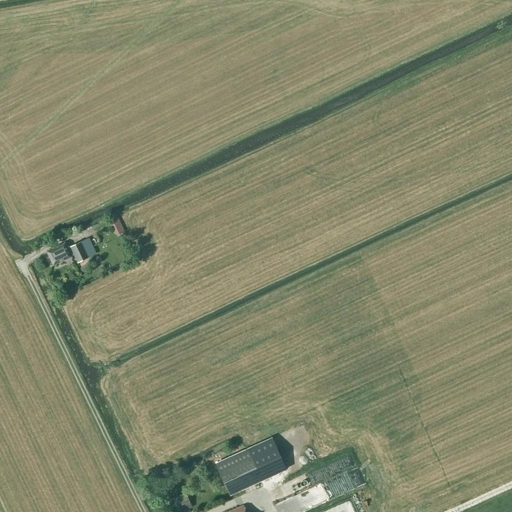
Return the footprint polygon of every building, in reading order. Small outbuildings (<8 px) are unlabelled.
[(109,222),(113,229),(121,225),(118,218),(109,222)] [(53,266),(72,257),(71,256),(74,255),(78,263),(88,258),(81,242),(70,247),(68,249),(65,243),(47,252),(53,266)] [(297,446),(301,461),(306,460),(302,445),(297,446)] [(247,449),(215,463),(230,496),(262,481),(247,449)] [(349,473),(326,482),(331,498),(355,490),(349,473)] [(172,498),(178,511),(180,511),(192,507),(185,493),(172,498)] [(349,511),(348,509),(338,503),(326,504),(318,511),(349,511)]
